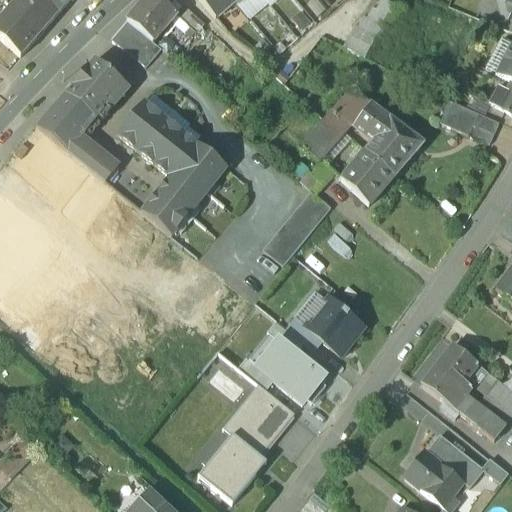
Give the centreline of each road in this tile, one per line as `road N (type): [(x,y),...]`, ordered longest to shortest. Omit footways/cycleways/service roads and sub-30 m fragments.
road 1 (residential): [(511,178),(283,511)]
road 2 (unknown): [(453,268),(304,165)]
road 3 (tertiary): [(109,0),(0,119)]
